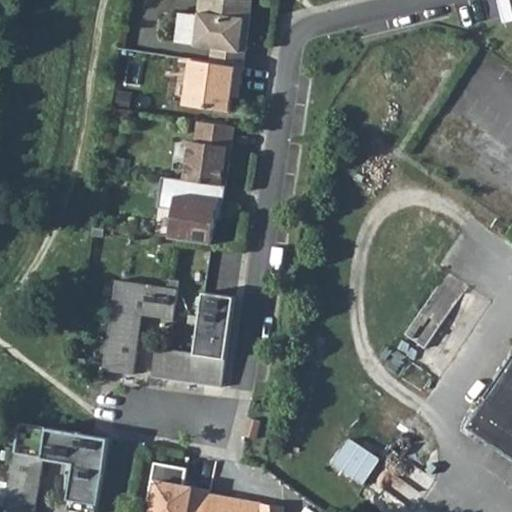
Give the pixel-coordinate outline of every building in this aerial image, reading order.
[(181,13),(177,43),(215,49),(246,53),(249,33),(244,33),(246,20),(251,21),(254,0),(248,0),(203,0),(201,16),(181,13)] [(213,63),(244,68),(246,53),(215,49),(213,63)] [(213,63),(192,60),(186,105),(231,111),(233,97),(236,97),(238,84),(242,85),(244,68),(213,63)] [(185,180),(227,186),(236,127),(199,122),(196,142),(191,141),(185,180)] [(224,205),(227,186),(185,180),(163,177),(159,208),(175,210),(173,224),(192,227),(190,242),(213,245),(219,204),(224,205)] [(170,239),(190,242),(192,227),(173,224),(170,239)] [(179,290),(118,281),(105,371),(134,375),(143,315),(174,320),(179,290)] [(157,348),(153,378),(223,388),(236,298),(205,294),(196,354),(157,348)] [(511,362),(467,429),(511,458),(511,362)] [(250,419),(246,435),(256,438),(261,421),(250,419)] [(5,511),(35,511),(45,459),(77,464),(68,510),(77,511),(97,511),(110,439),(93,436),(21,424),(5,511)] [(352,436),(335,464),(367,482),(384,455),(352,436)] [(393,511),(400,499),(407,503),(428,468),(393,446),(364,492),(393,511)] [(206,511),(209,494),(210,491),(185,487),(188,469),(155,463),(148,502),(155,503),(153,511),(206,511)] [(279,511),(279,507),(209,494),(206,511),(279,511)]
